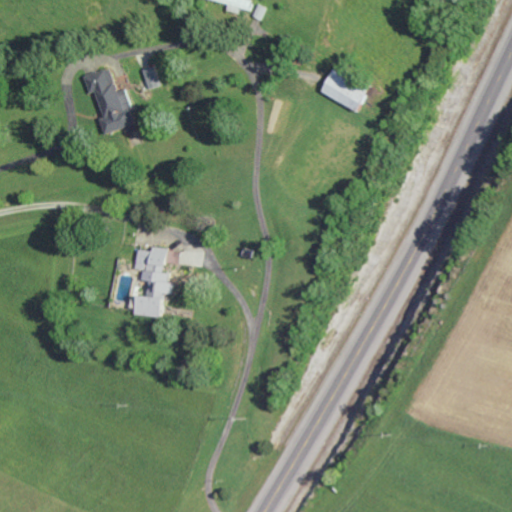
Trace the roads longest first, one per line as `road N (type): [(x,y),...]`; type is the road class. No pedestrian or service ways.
road 1 (residential): [(0,168),(64,143),(74,72),(83,63),(183,39),(225,47),(241,59),(258,105),(255,200),(266,267),(244,379),(210,472),(221,511)]
road 2 (trunk): [(264,511),(511,37)]
